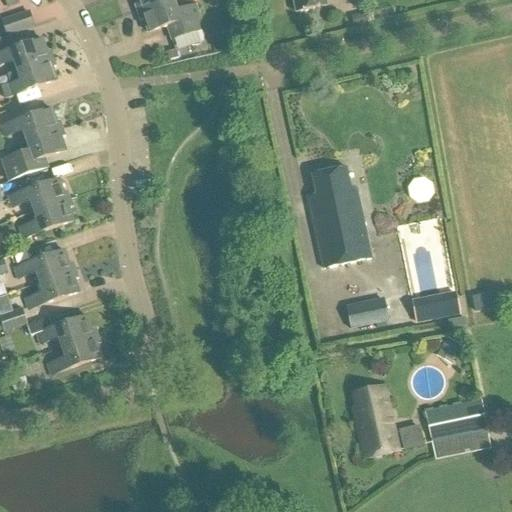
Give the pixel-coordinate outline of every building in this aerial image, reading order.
[(4,0),(8,10),(19,6),(16,0),(4,0)] [(138,16),(174,4),(172,0),(136,0),(139,7),(135,8),(138,16)] [(216,0),(215,4),(230,10),(233,0),(216,0)] [(327,9),(325,0),(293,0),(297,15),(327,9)] [(174,4),(138,16),(140,24),(144,22),(149,36),(167,29),(172,42),(180,40),(183,48),(201,42),(198,33),(204,31),(196,8),(178,14),(174,4)] [(7,38),(35,28),(29,12),(2,22),(7,38)] [(351,18),(354,30),(369,27),(366,14),(351,18)] [(0,69),(14,64),(17,74),(54,62),(51,54),(47,55),(43,42),(0,57),(0,69)] [(178,57),(177,52),(166,55),(167,61),(168,64),(179,61),(178,57)] [(511,117),(511,54),(486,60),(492,87),(486,88),(494,121),(500,120),(511,117)] [(54,62),(17,74),(21,85),(3,91),(6,102),(57,84),(53,71),(57,69),(54,62)] [(23,134),(27,144),(63,132),(61,124),(57,125),(52,112),(2,130),(5,140),(23,134)] [(30,155),(12,161),(2,165),(9,184),(49,170),(46,161),(67,154),(62,141),(66,139),(63,132),(27,144),(30,155)] [(511,147),(500,151),(505,175),(511,172),(511,147)] [(358,263),(372,260),(356,190),(352,191),(347,169),(342,170),(342,168),(312,175),(311,177),(316,196),(308,198),(324,270),(336,268),(336,269),(358,264),(358,263)] [(31,205),(34,215),(71,202),(68,195),(64,196),(60,183),(9,200),(13,211),(31,205)] [(74,210),(71,202),(34,215),(38,225),(20,232),(23,242),(74,225),(70,211),(74,210)] [(36,276),(40,286),(77,274),(74,266),(70,267),(66,254),(15,272),(18,282),(36,276)] [(77,274),(40,286),(44,296),(25,303),(29,313),(80,296),(75,283),(79,281),(77,274)] [(498,292),(471,296),(473,308),(499,304),(498,292)] [(461,318),(457,294),(411,303),(416,327),(461,318)] [(346,308),(351,332),(389,324),(384,300),(346,308)] [(22,311),(0,318),(0,319),(5,334),(28,326),(22,311)] [(463,319),(449,321),(450,331),(465,328),(463,319)] [(63,351),(99,339),(96,331),(92,333),(88,320),(53,332),(49,320),(27,328),(31,339),(37,337),(41,348),(59,341),(63,351)] [(99,339),(63,351),(66,362),(48,368),(52,379),(102,361),(98,348),(101,347),(99,339)] [(437,358),(451,367),(462,348),(447,340),(437,358)] [(399,451),(385,388),(354,395),(357,409),(352,410),(363,459),(399,451)] [(491,450),(487,432),(481,401),(457,406),(457,409),(426,416),(436,462),(491,450)]
